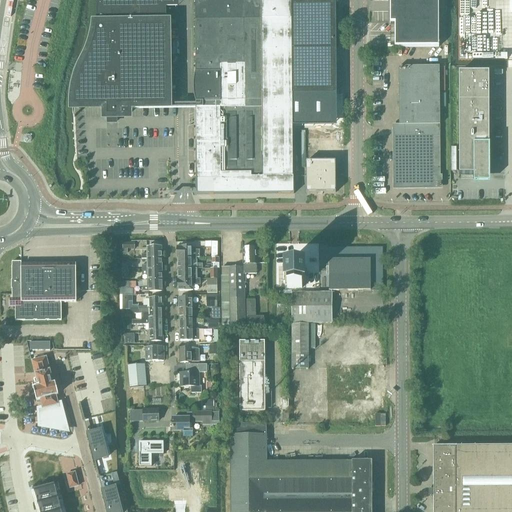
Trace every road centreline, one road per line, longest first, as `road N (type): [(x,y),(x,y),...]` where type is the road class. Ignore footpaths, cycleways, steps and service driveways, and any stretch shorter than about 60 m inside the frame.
road 1 (unclassified): [(402,511),(403,222)]
road 2 (unclassified): [(359,223),(359,0)]
road 3 (tertiary): [(168,221),(359,223)]
road 4 (tertiary): [(20,235),(168,221)]
road 5 (unclassified): [(171,365),(168,221)]
